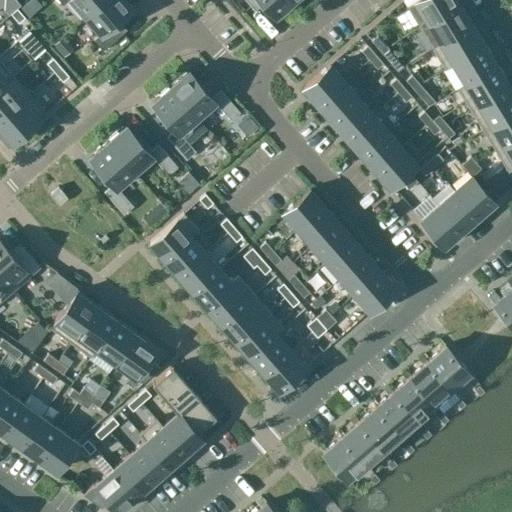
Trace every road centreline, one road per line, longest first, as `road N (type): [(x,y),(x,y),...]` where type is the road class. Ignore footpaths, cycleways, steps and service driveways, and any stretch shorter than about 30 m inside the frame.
road 1 (residential): [(182,511),(425,293)]
road 2 (residential): [(245,86),(425,293)]
road 3 (residential): [(188,22),(0,196)]
road 4 (residential): [(245,86),(344,0)]
